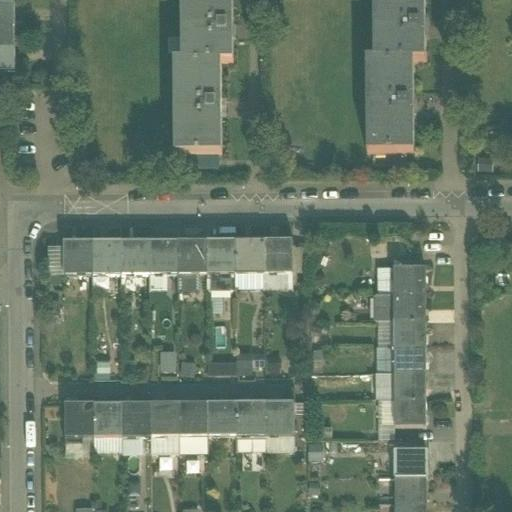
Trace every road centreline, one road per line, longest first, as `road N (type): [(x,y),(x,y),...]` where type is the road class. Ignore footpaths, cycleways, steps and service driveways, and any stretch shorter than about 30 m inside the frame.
road 1 (residential): [(462,208),(51,206)]
road 2 (residential): [(465,511),(462,208)]
road 3 (residential): [(19,286),(20,511)]
road 4 (residential): [(60,0),(61,97),(48,121),(51,206)]
road 5 (unknown): [(449,0),(462,208)]
